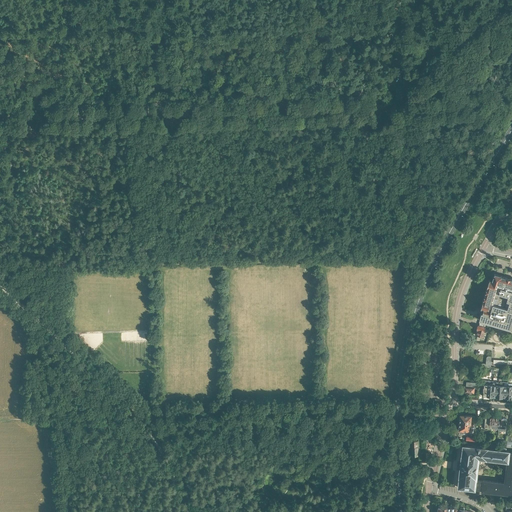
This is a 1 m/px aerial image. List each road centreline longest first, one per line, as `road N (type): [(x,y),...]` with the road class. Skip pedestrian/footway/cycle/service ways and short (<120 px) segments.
road 1 (primary): [(400,511),(398,375),(406,337),(448,237),(511,131)]
road 2 (residential): [(449,402),(456,310),(483,247)]
